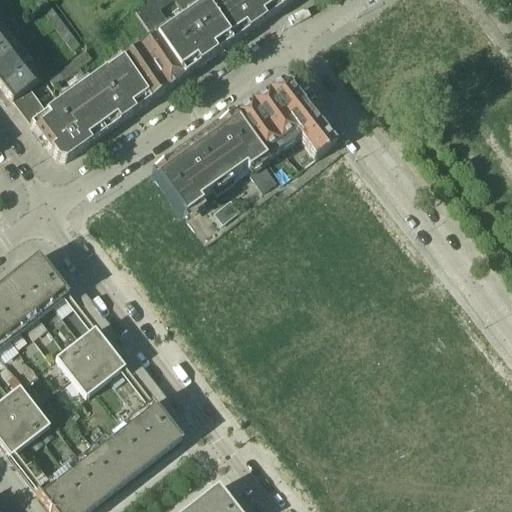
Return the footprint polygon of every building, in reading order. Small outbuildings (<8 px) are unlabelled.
[(152,0),(133,15),(154,44),(181,83),(230,49),(203,9),(192,17),(190,13),(168,28),(158,14),(173,3),(171,0),(152,0)] [(193,9),(187,0),(172,0),(183,16),(193,9)] [(278,14),(267,0),(215,0),(203,9),(230,49),(272,19),(278,14)] [(267,0),(278,14),(298,0),(267,0)] [(35,6),(53,30),(60,25),(42,1),(35,6)] [(60,25),(53,30),(71,54),(78,49),(60,25)] [(0,72),(20,56),(0,31),(0,30),(0,72)] [(134,52),(136,55),(165,95),(181,83),(154,44),(143,52),(141,48),(134,52)] [(47,84),(52,90),(90,62),(85,55),(47,84)] [(165,95),(136,55),(127,61),(123,57),(116,62),(120,66),(149,106),(165,95)] [(41,83),(20,56),(0,72),(0,93),(10,107),(27,93),(41,83)] [(63,166),(149,106),(120,66),(105,77),(104,76),(45,117),(29,130),(56,165),(63,166)] [(333,149),(298,103),(286,89),(278,87),(266,96),(299,143),(298,144),(313,165),(333,149)] [(45,117),(27,93),(10,107),(29,130),(45,117)] [(299,143),(266,96),(249,108),(282,154),(298,144),(299,143)] [(282,154),(249,108),(233,120),(264,164),(265,166),(282,154)] [(229,183),(243,173),(261,198),(275,188),(260,167),(264,164),(233,120),(150,178),(177,216),(182,223),(200,210),(197,205),(212,195),(215,200),(232,188),(229,183)] [(212,218),(221,229),(237,216),(229,205),(212,218)] [(150,407),(123,374),(92,335),(67,301),(36,262),(0,289),(0,334),(9,346),(62,304),(87,339),(53,365),(84,404),(108,385),(118,377),(124,384),(123,385),(145,411),(92,452),(122,491),(180,447),(150,407)] [(21,398),(17,394),(0,406),(0,352),(9,346),(0,334),(0,451),(9,463),(34,497),(45,511),(96,511),(122,491),(92,452),(39,493),(13,459),(47,432),(30,411),(21,398)] [(118,377),(108,385),(113,392),(123,385),(124,384),(118,377)] [(31,391),(21,398),(30,411),(40,403),(31,391)] [(73,412),(66,418),(71,424),(78,418),(73,412)] [(231,511),(216,492),(189,511),(231,511)]
